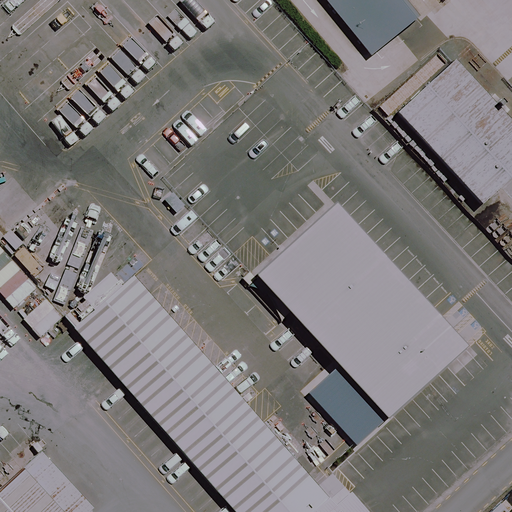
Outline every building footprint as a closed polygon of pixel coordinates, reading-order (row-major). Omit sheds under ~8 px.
[(399,22),(380,0),(310,0),(357,56),(399,22)] [(469,211),(511,169),(511,145),(436,67),(381,120),(469,211)] [(447,354),(313,207),(237,276),(370,423),(447,354)] [(60,328),(217,511),(347,511),(329,490),(314,502),(121,276),(60,328)] [(44,511),(3,464),(0,466),(0,511),(44,511)]
